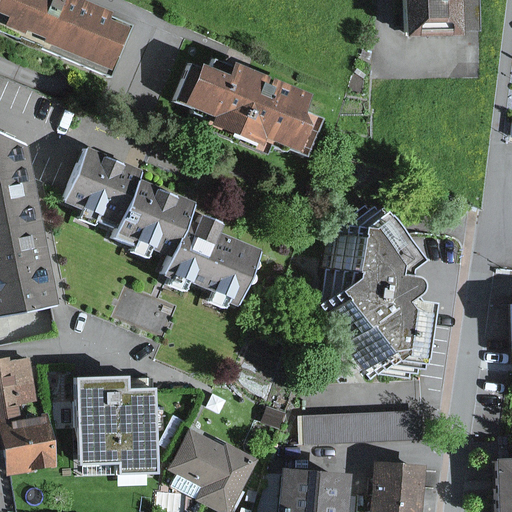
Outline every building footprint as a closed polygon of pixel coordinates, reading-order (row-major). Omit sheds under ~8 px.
[(123,14),(87,0),(0,0),(0,28),(103,67),(123,14)] [(400,0),(401,37),(459,36),(458,32),(457,0),(400,0)] [(478,0),(457,0),(458,32),(479,32),(478,0)] [(324,93),(199,48),(175,114),(300,159),(324,93)] [(0,213),(36,207),(24,144),(0,134),(0,213)] [(114,233),(170,256),(189,210),(193,200),(140,179),(143,172),(88,150),(67,203),(118,224),(114,233)] [(0,312),(54,303),(36,207),(0,213),(0,312)] [(257,238),(189,210),(170,256),(162,277),(231,304),(257,238)] [(377,222),(330,224),(322,309),(374,379),(413,380),(428,304),(377,222)] [(31,358),(0,363),(0,441),(7,477),(57,467),(49,428),(37,430),(32,407),(41,405),(31,358)] [(121,393),(131,392),(131,377),(78,379),(80,465),(124,464),(121,393)] [(131,392),(121,393),(124,464),(124,476),(156,475),(154,392),(131,392)] [(223,403),(205,394),(196,411),(214,420),(223,403)] [(411,412),(295,421),(298,456),(414,447),(411,412)] [(225,511),(250,464),(195,435),(165,489),(209,511),(225,511)] [(511,511),(511,458),(486,459),(488,511),(511,511)] [(405,511),(411,473),(370,467),(364,511),(405,511)] [(341,511),(343,475),(272,471),(269,511),(341,511)]
